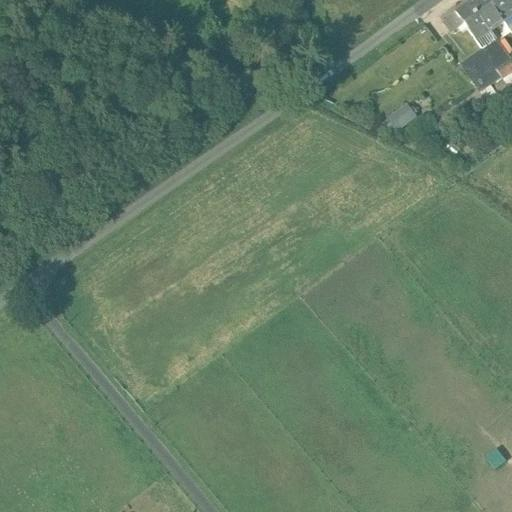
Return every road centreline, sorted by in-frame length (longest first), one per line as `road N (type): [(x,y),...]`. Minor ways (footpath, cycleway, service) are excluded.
road 1 (unclassified): [(0,300),(432,0)]
road 2 (track): [(212,511),(23,285)]
